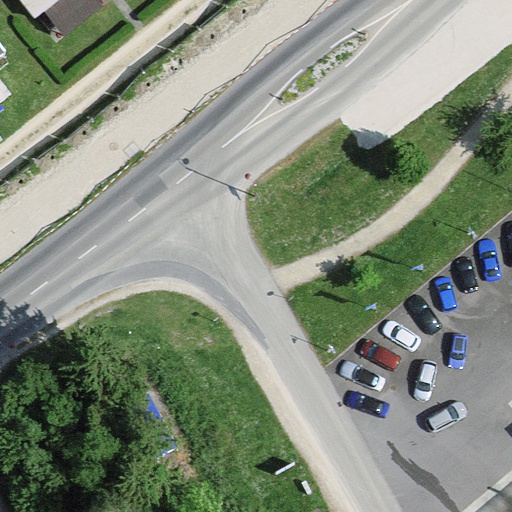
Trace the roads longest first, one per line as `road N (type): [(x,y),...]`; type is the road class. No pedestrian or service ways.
road 1 (unclassified): [(357,511),(240,297),(172,192)]
road 2 (secondary): [(215,158),(292,138),(406,46),(436,0)]
road 3 (secondary): [(367,0),(259,85),(215,158)]
road 4 (secondary): [(172,192),(0,320)]
